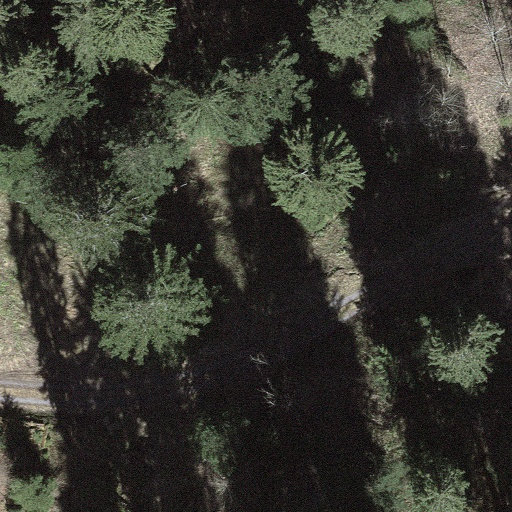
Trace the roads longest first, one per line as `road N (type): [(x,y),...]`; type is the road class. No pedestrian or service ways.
road 1 (track): [(196,376),(428,258),(511,199)]
road 2 (track): [(0,386),(61,393),(196,376)]
